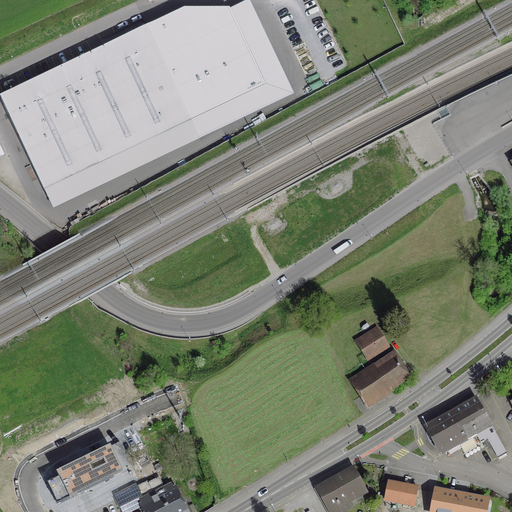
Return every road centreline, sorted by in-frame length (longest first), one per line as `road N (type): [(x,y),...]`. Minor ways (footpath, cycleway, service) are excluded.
road 1 (residential): [(511,134),(245,308),(208,320),(162,319),(125,304),(0,202)]
road 2 (primary): [(366,437),(511,330)]
road 3 (residential): [(366,437),(511,488)]
road 4 (primary): [(240,511),(366,437)]
